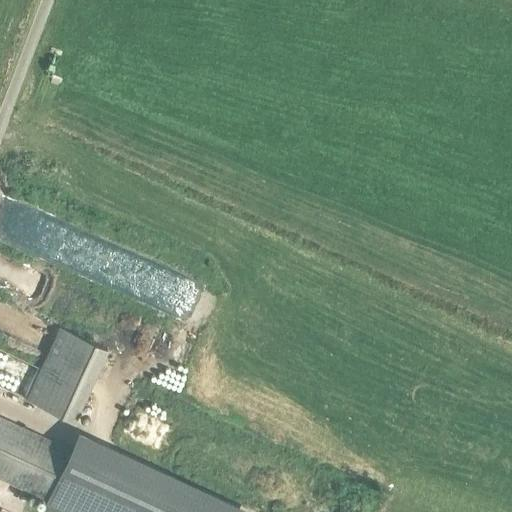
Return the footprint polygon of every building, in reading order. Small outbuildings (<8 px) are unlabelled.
[(39,273),(30,295),(68,311),(77,289),(39,273)] [(0,310),(0,329),(23,337),(29,320),(0,310)] [(74,421),(107,350),(59,328),(25,399),(74,421)] [(199,511),(70,451),(0,419),(0,473),(49,496),(46,503),(65,511),(199,511)] [(0,511),(1,511),(4,511),(9,503),(0,499),(0,511)]
